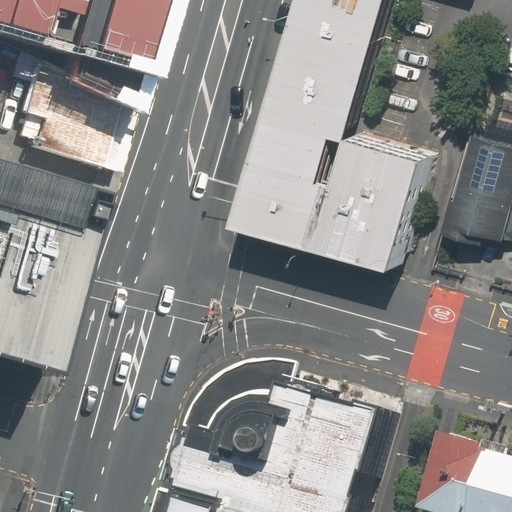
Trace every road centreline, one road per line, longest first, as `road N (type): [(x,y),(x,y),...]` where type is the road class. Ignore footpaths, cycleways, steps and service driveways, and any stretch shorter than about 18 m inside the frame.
road 1 (primary): [(229,0),(159,258)]
road 2 (primary): [(357,314),(230,340),(118,413)]
road 3 (secondary): [(159,258),(357,314)]
road 4 (primary): [(159,258),(118,413)]
road 5 (secondary): [(357,314),(511,357)]
